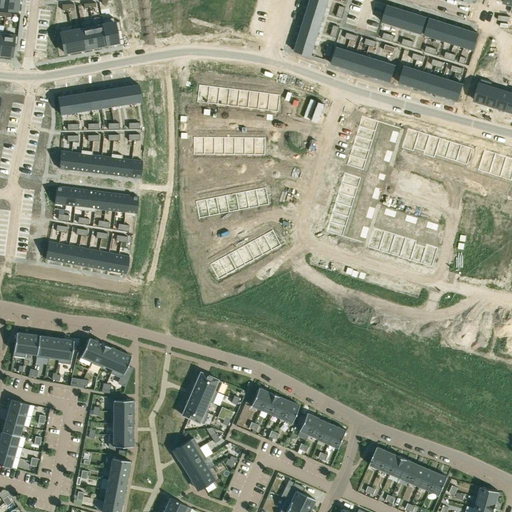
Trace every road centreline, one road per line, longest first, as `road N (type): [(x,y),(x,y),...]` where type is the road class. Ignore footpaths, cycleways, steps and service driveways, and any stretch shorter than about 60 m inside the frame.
road 1 (residential): [(0,305),(108,323),(259,367),(360,419)]
road 2 (residential): [(352,89),(303,242),(511,300)]
road 3 (residential): [(35,78),(189,51),(272,60)]
road 4 (residential): [(352,89),(511,131)]
road 5 (residential): [(360,419),(511,480)]
road 6 (residential): [(35,78),(8,196)]
